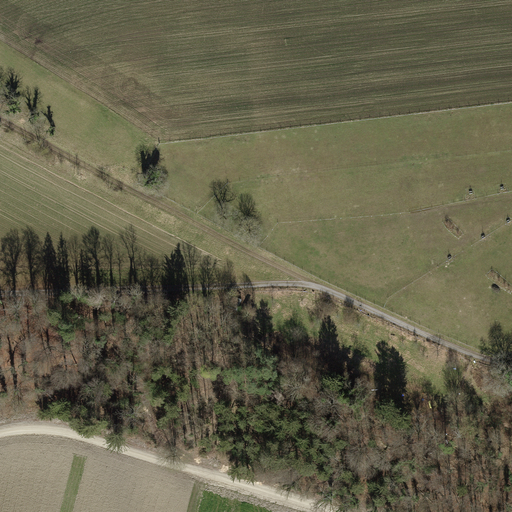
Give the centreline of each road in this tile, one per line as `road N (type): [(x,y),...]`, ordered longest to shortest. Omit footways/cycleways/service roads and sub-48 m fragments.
road 1 (track): [(0,289),(292,282),(511,367)]
road 2 (track): [(323,288),(0,117)]
road 3 (track): [(337,511),(47,427),(0,431)]
